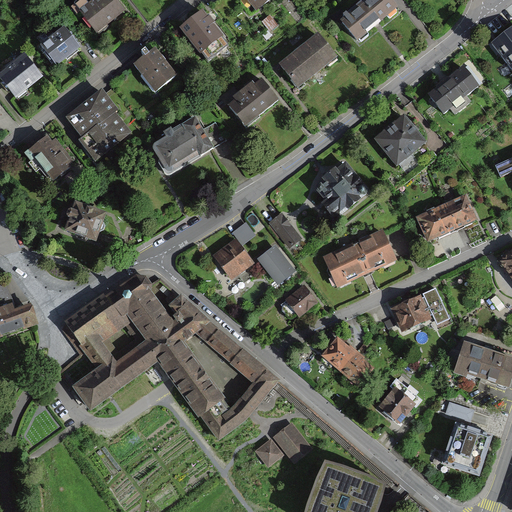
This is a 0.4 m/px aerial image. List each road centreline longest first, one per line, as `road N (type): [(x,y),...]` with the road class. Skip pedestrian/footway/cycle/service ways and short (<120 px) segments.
road 1 (residential): [(155,256),(247,199),(491,11)]
road 2 (residential): [(269,356),(298,333),(511,240)]
road 3 (residential): [(190,0),(0,154)]
road 4 (residential): [(448,511),(269,356)]
road 5 (residential): [(52,303),(54,348),(10,429),(9,511)]
road 6 (residential): [(269,356),(155,256)]
